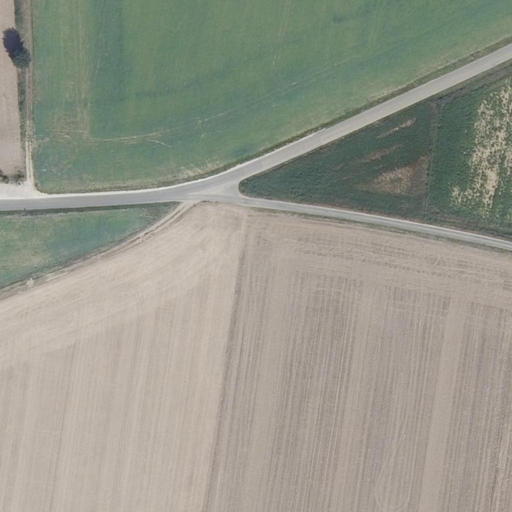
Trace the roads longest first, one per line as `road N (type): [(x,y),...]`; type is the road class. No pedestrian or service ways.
road 1 (unclassified): [(191,193),(511,51)]
road 2 (unclassified): [(191,193),(511,248)]
road 3 (track): [(191,193),(188,205),(147,231),(0,293)]
road 4 (track): [(32,204),(25,0)]
road 5 (residential): [(191,193),(0,205)]
